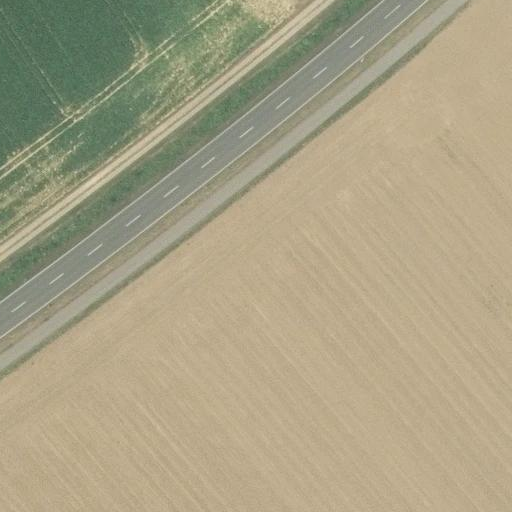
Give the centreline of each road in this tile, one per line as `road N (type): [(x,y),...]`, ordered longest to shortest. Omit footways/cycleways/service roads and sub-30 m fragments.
road 1 (track): [(0,362),(205,209),(461,0)]
road 2 (secondary): [(0,319),(167,198),(406,0)]
road 3 (track): [(0,255),(328,0)]
